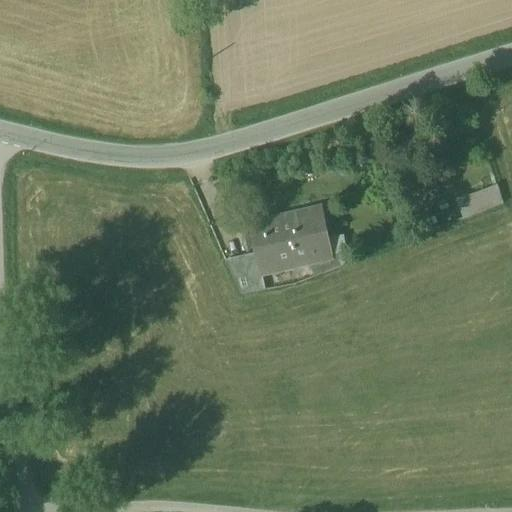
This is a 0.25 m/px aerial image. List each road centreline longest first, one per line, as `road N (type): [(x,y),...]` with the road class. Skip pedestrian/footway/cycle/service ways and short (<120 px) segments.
road 1 (tertiary): [(511,56),(169,157),(111,156),(0,132)]
road 2 (unclassified): [(0,291),(27,502)]
